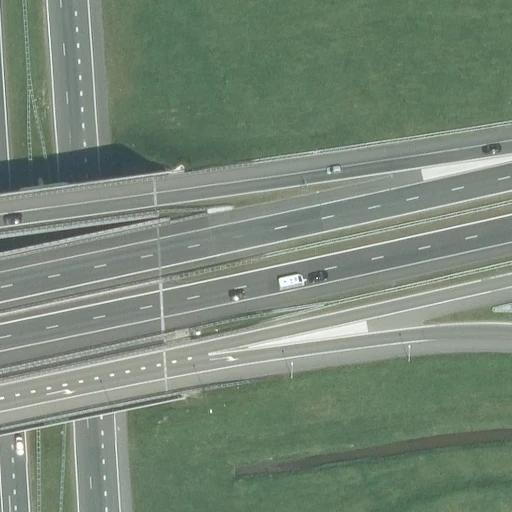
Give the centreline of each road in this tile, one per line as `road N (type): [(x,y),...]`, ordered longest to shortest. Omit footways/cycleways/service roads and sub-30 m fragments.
road 1 (motorway): [(0,339),(511,226)]
road 2 (motorway): [(511,175),(0,288)]
road 3 (motorway): [(511,157),(419,162),(0,221)]
road 4 (trunk): [(91,511),(59,0)]
road 5 (trunk): [(0,139),(22,511)]
road 6 (motorway): [(204,355),(511,281)]
road 7 (motorway): [(204,355),(511,332)]
road 8 (motorway): [(0,399),(204,355)]
